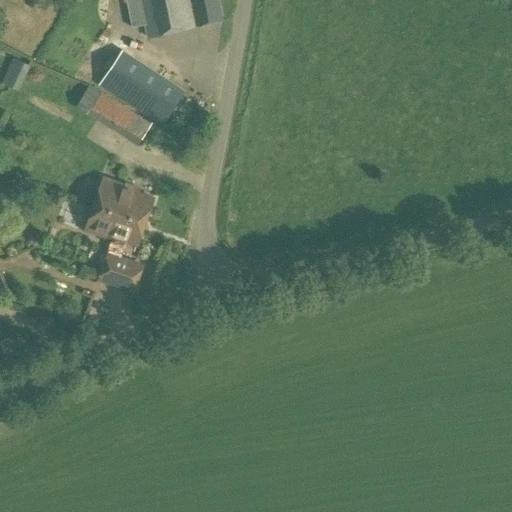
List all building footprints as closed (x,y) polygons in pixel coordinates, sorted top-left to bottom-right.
[(148,36),(195,25),(189,0),(125,0),(132,27),(145,24),(148,36)] [(189,0),(195,25),(223,19),(218,0),(189,0)] [(120,54),(100,86),(161,125),(182,94),(120,54)] [(18,91),(29,67),(12,59),(1,83),(18,91)] [(94,204),(145,222),(153,199),(138,194),(139,191),(103,179),(94,204)] [(138,244),(145,222),(94,204),(86,230),(114,240),(115,237),(138,244)] [(134,291),(142,266),(108,254),(99,279),(134,291)]
